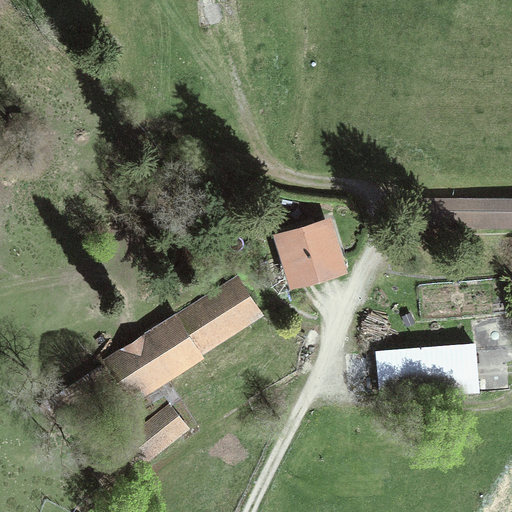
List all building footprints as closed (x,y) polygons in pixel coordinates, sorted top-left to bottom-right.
[(511,197),(414,197),(412,223),(511,223),(511,197)] [(318,277),(316,270),(336,264),(323,222),(280,235),(296,284),(318,277)] [(164,373),(257,312),(236,279),(110,361),(132,394),(153,380),(157,386),(168,379),(164,373)] [(474,344),(377,352),(381,390),(477,383),(474,344)] [(108,492),(189,427),(172,407),(91,471),(108,492)]
